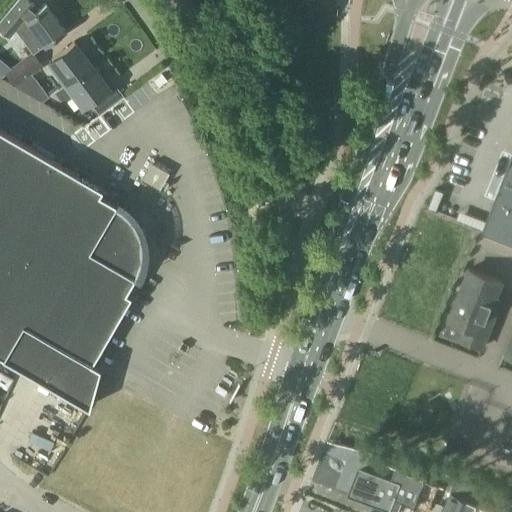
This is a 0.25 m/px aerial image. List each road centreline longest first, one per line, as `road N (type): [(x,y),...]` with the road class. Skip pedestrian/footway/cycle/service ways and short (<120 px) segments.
road 1 (secondary): [(336,277),(457,0)]
road 2 (secondary): [(411,0),(336,277)]
road 3 (secondary): [(253,511),(336,277)]
